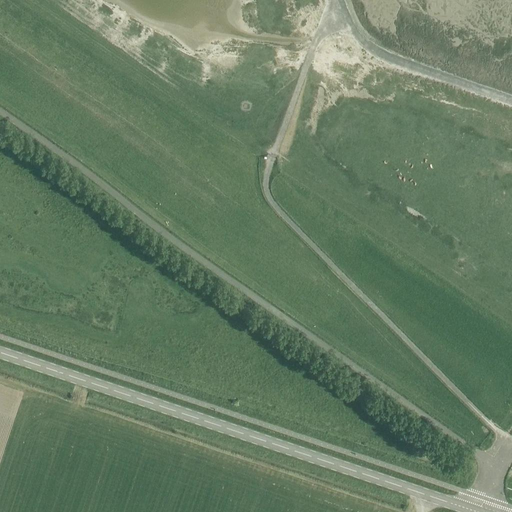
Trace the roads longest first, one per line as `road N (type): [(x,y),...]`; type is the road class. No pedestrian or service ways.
road 1 (unclassified): [(489,470),(0,114)]
road 2 (secondary): [(474,511),(0,353)]
